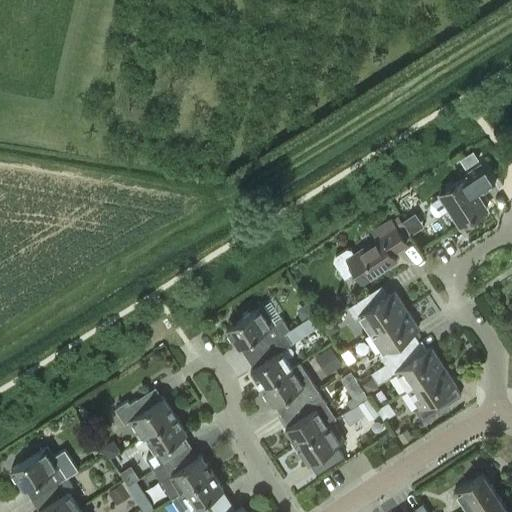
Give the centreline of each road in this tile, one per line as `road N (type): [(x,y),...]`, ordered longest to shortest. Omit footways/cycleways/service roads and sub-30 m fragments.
road 1 (residential): [(493,417),(496,354),(446,272),(511,230)]
road 2 (residential): [(493,417),(337,511)]
road 3 (residential): [(289,511),(245,442),(212,355)]
